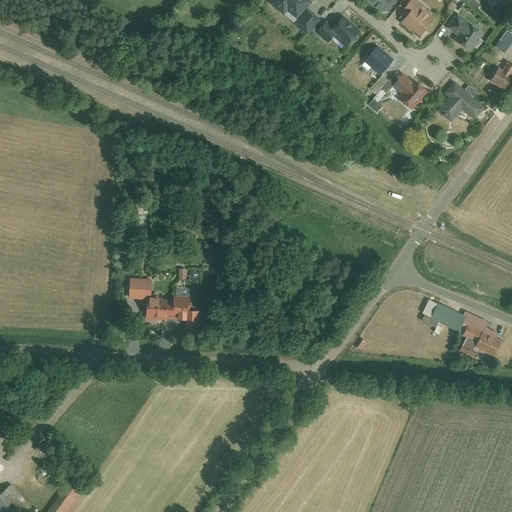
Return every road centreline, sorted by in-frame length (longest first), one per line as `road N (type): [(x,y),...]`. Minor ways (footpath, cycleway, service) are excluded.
road 1 (unclassified): [(320,370),(0,345)]
road 2 (unclassified): [(392,273),(511,110)]
road 3 (unclassified): [(220,511),(320,370)]
road 4 (unclassified): [(392,273),(511,316)]
road 5 (unclassified): [(320,370),(392,273)]
